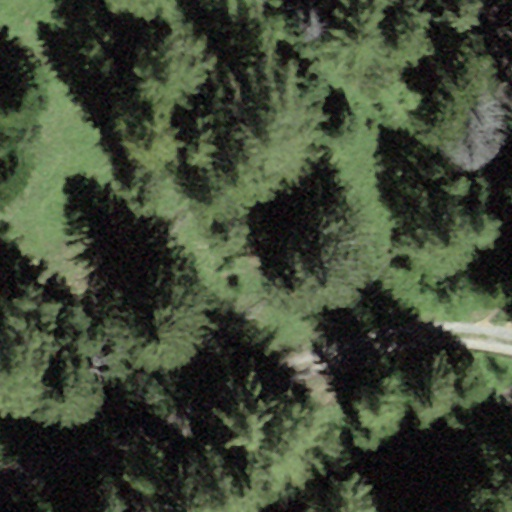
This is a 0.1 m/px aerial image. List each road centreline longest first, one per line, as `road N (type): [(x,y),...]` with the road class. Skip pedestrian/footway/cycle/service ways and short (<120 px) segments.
road 1 (track): [(511,345),(353,353),(34,486),(0,492)]
road 2 (track): [(511,404),(426,429),(270,511)]
